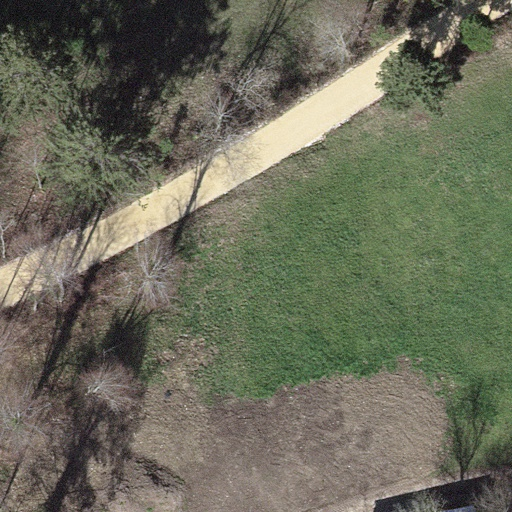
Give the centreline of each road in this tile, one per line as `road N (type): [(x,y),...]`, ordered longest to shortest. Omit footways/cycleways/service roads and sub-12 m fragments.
road 1 (track): [(492,0),(367,84),(0,279)]
road 2 (track): [(386,511),(431,493),(511,481)]
